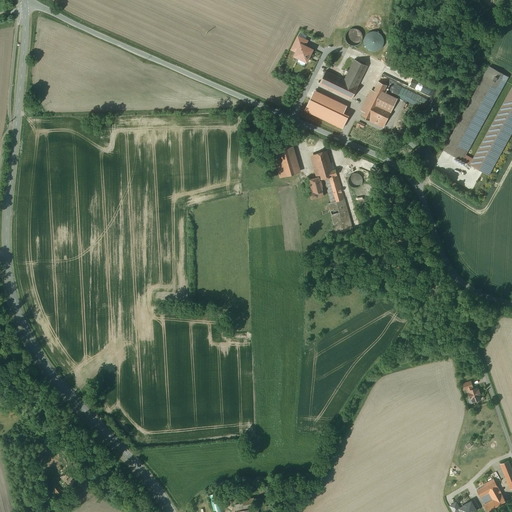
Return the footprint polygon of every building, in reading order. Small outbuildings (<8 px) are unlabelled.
[(355,29),(352,29),(348,31),(346,33),(345,36),(345,40),(346,43),(349,46),(352,47),(356,47),(359,45),(361,43),(362,39),(362,36),(360,33),(358,30),(355,29)] [(363,39),(363,42),(364,46),(366,48),(369,51),(372,52),(375,51),(378,50),(381,48),(383,45),(383,42),(383,39),(382,36),(380,33),(377,32),(373,31),(370,32),(367,33),(365,36),(363,39)] [(307,63),(314,49),(306,45),(309,40),(297,35),(290,50),(295,52),(293,56),(307,63)] [(354,59),(344,80),(325,71),(320,83),(352,99),(358,87),(357,86),(367,66),(354,59)] [(488,66),(442,150),(462,161),(508,77),(488,66)] [(388,81),(380,77),(368,102),(376,106),(380,99),(385,102),(390,91),(410,101),(414,94),(388,81)] [(511,85),(469,165),(489,176),(511,133),(511,85)] [(340,100),(322,91),(317,100),(326,105),(324,108),(334,113),(340,100)] [(305,109),(307,110),(316,95),(314,94),(305,109)] [(376,106),(368,102),(361,117),(383,127),(390,112),(376,106)] [(297,173),(289,142),(272,148),(280,178),(297,173)] [(332,170),(326,151),(313,154),(319,177),(320,177),(320,179),(324,178),(331,203),(344,199),(335,169),(332,170)] [(361,183),(361,180),(360,178),(359,175),(357,174),(354,173),(351,174),(349,176),(347,178),(347,181),(348,183),(349,186),(351,187),(354,187),(357,187),(359,185),(361,183)] [(319,177),(309,180),(312,190),(308,191),(311,199),(324,196),(322,188),(323,187),(320,179),(320,177),(319,177)] [(344,199),(331,203),(328,203),(336,233),(352,228),(344,199)] [(476,388),(473,389),(472,387),(468,388),(469,393),(468,393),(470,398),(472,397),(474,401),(480,399),(479,395),(480,394),(478,390),(477,390),(476,388)] [(511,471),(508,461),(500,464),(506,479),(511,476),(511,471)] [(67,471),(60,477),(67,486),(75,481),(67,471)] [(483,485),(478,486),(479,489),(494,481),(493,479),(484,484),(484,485),(483,485)] [(479,489),(476,490),(480,498),(481,497),(485,504),(484,505),(488,511),(494,511),(508,505),(502,495),(494,481),(479,489)] [(62,491),(55,483),(51,487),(57,495),(62,491)] [(223,511),(219,493),(210,495),(214,511),(223,511)] [(254,498),(242,500),(243,503),(235,505),(236,511),(256,508),(254,498)] [(471,501),(459,508),(461,511),(473,511),(476,510),(475,509),(478,507),(474,500),(471,501)]
